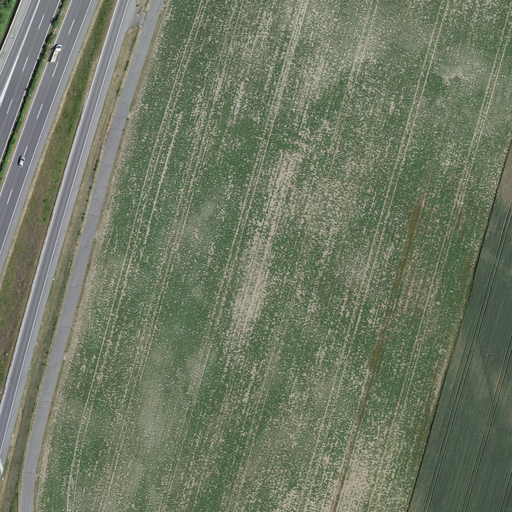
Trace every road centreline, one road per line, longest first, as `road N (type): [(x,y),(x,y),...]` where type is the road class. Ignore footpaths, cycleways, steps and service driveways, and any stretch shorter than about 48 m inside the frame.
road 1 (tertiary): [(27,511),(46,397),(158,0)]
road 2 (motorway): [(0,435),(123,0)]
road 3 (motorway): [(0,226),(82,0)]
road 4 (motorway): [(49,0),(0,133)]
